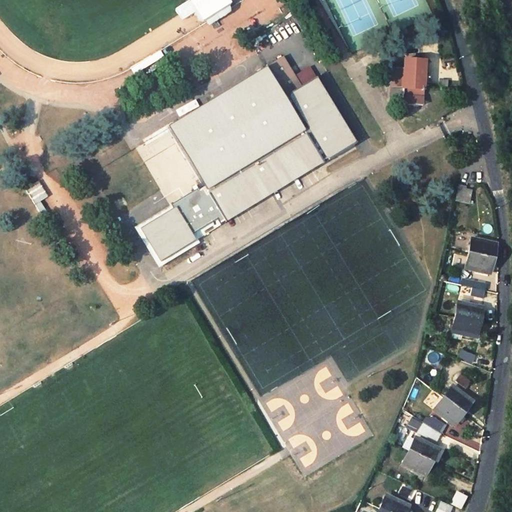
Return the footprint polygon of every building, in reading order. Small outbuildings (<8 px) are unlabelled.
[(139,230),(159,262),(353,143),(313,79),(299,88),(281,59),(263,71),(264,72),(167,131),(201,186),(168,206),(171,211),(139,230)] [(403,70),(402,89),(401,104),(421,105),(424,61),(404,60),(403,70)] [(392,88),(402,89),(403,70),(394,69),(392,88)] [(42,208),(38,201),(46,196),(37,181),(24,189),(38,211),(42,208)] [(456,203),(470,204),(471,190),(465,189),(465,187),(457,186),(456,203)] [(491,261),(492,258),(493,255),(495,256),(496,250),(494,250),(495,245),(488,243),(488,241),(482,240),(481,242),(470,240),(467,253),(464,267),(475,270),(474,273),(482,274),(482,271),(489,273),(490,268),(493,268),(494,262),(491,261)] [(470,288),(485,291),(486,285),(462,280),(461,285),(470,288)] [(482,299),(485,291),(470,288),(469,296),(482,299)] [(475,336),(479,322),(482,309),(456,303),(454,316),(450,330),(461,333),(461,335),(469,337),(469,335),(475,336)] [(459,350),(456,357),(470,362),(473,355),(459,350)] [(459,375),(455,381),(464,388),(469,382),(459,375)] [(454,426),(462,414),(471,403),(450,387),(442,398),(433,409),(454,426)] [(435,441),(439,434),(445,425),(431,417),(424,418),(421,422),(420,424),(415,432),(435,441)] [(405,427),(415,432),(420,424),(409,419),(405,427)] [(425,476),(431,463),(437,450),(414,438),(407,451),(401,464),(425,476)] [(450,505),(459,508),(465,496),(455,492),(450,505)] [(406,511),(408,508),(401,505),(403,502),(395,499),(394,501),(384,497),(378,509),(376,511),(406,511)] [(449,511),(451,508),(439,503),(435,511),(449,511)]
